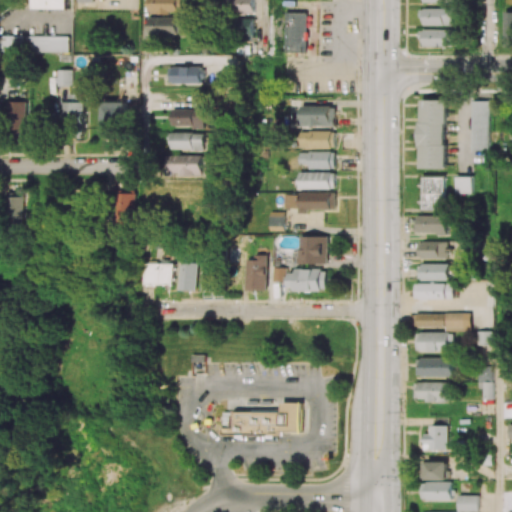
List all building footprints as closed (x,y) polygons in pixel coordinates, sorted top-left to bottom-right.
[(36,0),(36,9),(69,9),(69,0),(36,0)] [(149,0),(149,13),(182,13),(182,0),(149,0)] [(255,0),(228,0),(228,12),(256,13),(255,0)] [(455,9),(423,8),(422,24),(455,25),(455,9)] [(282,51),(306,52),(307,13),(283,13),(282,51)] [(149,34),(180,35),(181,18),(150,17),(149,34)] [(240,30),(255,31),(256,19),(240,18),(240,30)] [(454,29),(420,30),(420,47),(455,46),(454,29)] [(25,35),(0,35),(0,51),(25,51),(25,35)] [(28,51),(70,52),(70,37),(28,36),(28,51)] [(169,83),(204,83),(204,67),(169,66),(169,83)] [(73,70),(58,70),(58,86),(73,86),(73,70)] [(86,94),(68,94),(67,122),(85,123),(86,94)] [(449,100),(423,99),(422,168),(448,168),(449,100)] [(492,150),(491,100),(473,101),(474,150),(492,150)] [(28,102),(9,101),(8,132),(27,133),(28,102)] [(102,133),(122,133),(122,115),(128,115),(128,102),(103,101),(102,133)] [(302,126),(337,125),(336,106),(301,107),(302,126)] [(173,127),(206,127),(207,109),(174,109),(173,127)] [(300,131),(300,148),(336,148),(336,131),(300,131)] [(207,132),(173,132),(173,150),(207,150),(207,132)] [(301,152),(300,165),(310,165),(310,169),(336,169),(336,152),(301,152)] [(167,155),(167,175),(205,175),(205,155),(167,155)] [(300,189),(336,189),(336,172),(300,172),(300,189)] [(458,193),(475,194),(475,177),(458,176),(458,193)] [(446,210),(447,178),(426,177),(425,209),(446,210)] [(173,180),(173,197),(183,197),(183,200),(205,200),(205,180),(173,180)] [(135,193),(118,193),(119,224),(136,224),(135,193)] [(283,193),(284,208),(299,208),(299,213),(308,213),(308,209),(337,209),(336,193),(283,193)] [(24,197),(7,197),(7,228),(24,228),(24,197)] [(284,211),(270,211),(270,231),(284,231),(284,211)] [(448,215),(417,215),(418,233),(449,233),(448,215)] [(328,236),(300,236),(299,263),(328,263),(328,236)] [(449,259),(449,241),(419,241),(419,258),(449,259)] [(267,290),(268,257),(247,257),(246,290),(267,290)] [(202,262),(201,290),(215,290),(216,263),(202,262)] [(144,284),(173,285),(173,264),(144,263),(144,284)] [(196,291),(197,263),(179,263),(179,291),(196,291)] [(451,280),(451,263),(420,264),(420,280),(451,280)] [(274,281),(285,281),(286,268),(274,267),(274,281)] [(328,290),(328,270),(290,270),(290,290),(328,290)] [(455,299),(456,284),(417,283),(417,298),(455,299)] [(448,326),(448,331),(473,331),(473,313),(412,314),(412,327),(448,326)] [(494,331),(479,331),(479,345),(495,345),(494,331)] [(419,332),(419,351),(455,352),(456,333),(419,332)] [(455,376),(455,358),(419,358),(419,376),(455,376)] [(495,400),(495,367),(480,367),(480,388),(484,388),(485,400),(495,400)] [(417,400),(449,401),(450,382),(417,382),(417,400)] [(283,436),(283,432),(303,432),(303,403),(283,403),(283,409),(252,409),(252,412),(223,412),(223,436),(283,436)] [(426,450),(450,449),(449,425),(431,426),(432,434),(425,434),(426,450)] [(429,479),(449,480),(449,461),(429,461),(429,479)] [(454,482),(423,482),(424,500),(454,500),(454,482)] [(459,511),(480,511),(480,495),(460,495),(459,511)]
